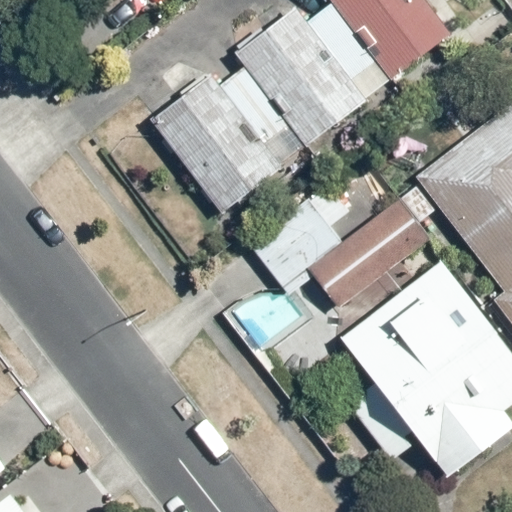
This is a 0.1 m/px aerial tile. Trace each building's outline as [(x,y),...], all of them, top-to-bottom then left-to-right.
[(332,0),(393,77),(450,33),(424,0),(332,0)] [(383,86),(321,7),(304,20),(293,5),(231,53),(304,147),(383,86)] [(237,68),(219,82),(210,71),(147,119),(218,213),(279,167),(301,150),(237,68)] [(511,100),(414,179),(503,291),(490,301),(511,328),(511,100)] [(414,187),(404,195),(399,188),(336,235),(329,226),(351,210),(329,180),(307,197),(247,242),(284,292),(307,275),(335,312),(436,238),(423,220),(433,213),(414,187)] [(337,337),(345,347),(300,382),(329,420),(374,385),(443,474),(508,424),(498,410),(511,399),(511,352),(439,258),(337,337)] [(21,511),(8,494),(0,499),(0,511),(21,511)]
